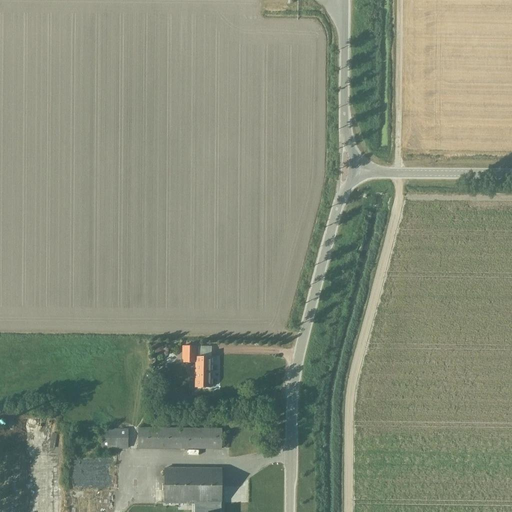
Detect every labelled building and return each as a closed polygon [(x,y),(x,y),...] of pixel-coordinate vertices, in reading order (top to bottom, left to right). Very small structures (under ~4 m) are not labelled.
[(196,346),(182,346),(182,362),(195,362),(195,372),(210,372),(210,358),(211,358),(211,357),(196,357),(196,346)] [(210,372),(195,372),(195,386),(195,387),(210,387),(210,386),(210,372)] [(221,449),(222,428),(137,427),(137,448),(221,449)] [(128,449),(128,428),(101,428),(101,448),(128,449)] [(164,468),(164,503),(204,503),(218,503),(221,503),(221,468),(164,468)] [(218,511),(218,503),(204,503),(203,511),(218,511)]
